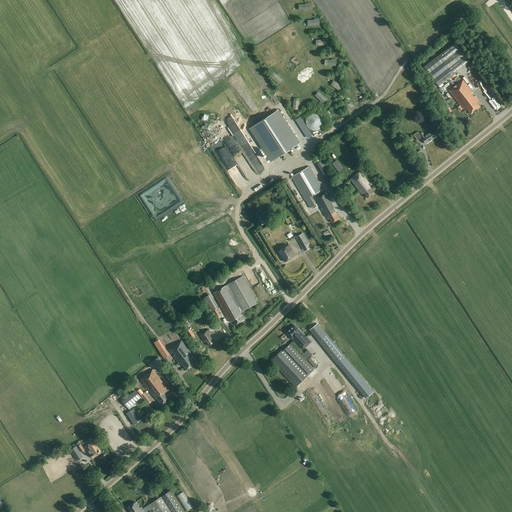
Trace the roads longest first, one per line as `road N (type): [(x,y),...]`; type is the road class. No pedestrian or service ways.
road 1 (tertiary): [(77,511),(171,430),(356,239),(511,111)]
road 2 (unknown): [(244,348),(283,400),(324,365),(312,344)]
